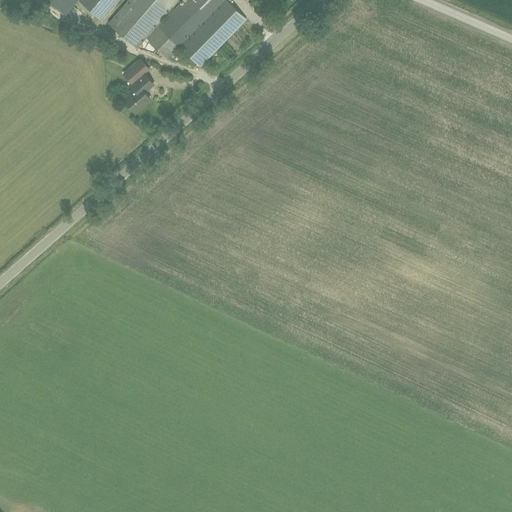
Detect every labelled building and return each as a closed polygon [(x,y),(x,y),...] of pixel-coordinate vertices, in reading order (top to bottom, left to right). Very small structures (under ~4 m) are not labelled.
[(48,0),(66,14),(78,0),(48,0)] [(101,19),(116,0),(81,0),(80,1),(101,19)] [(138,47),(179,0),(127,0),(109,22),(120,32),(138,47)] [(185,0),(158,25),(147,37),(168,58),(180,46),(200,66),(246,19),(227,0),(185,0)] [(144,72),(143,74),(135,64),(125,74),(132,83),(131,84),(135,89),(123,99),(135,112),(151,98),(145,92),(154,84),(144,72)]
